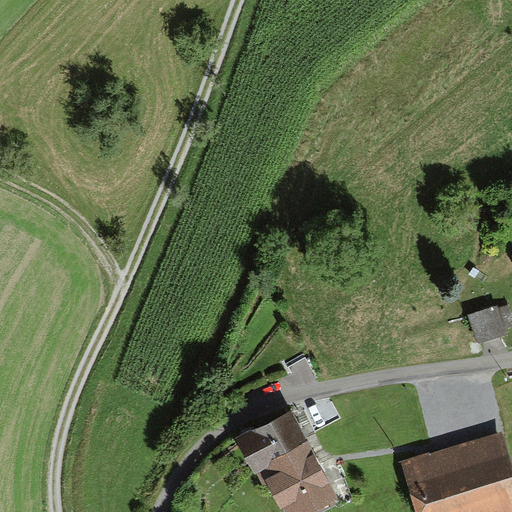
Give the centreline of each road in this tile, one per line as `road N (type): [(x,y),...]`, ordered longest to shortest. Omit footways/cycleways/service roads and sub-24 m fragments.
road 1 (track): [(57,511),(60,430),(238,0)]
road 2 (residential): [(511,356),(339,383),(265,405),(217,434),(178,474),(163,511)]
